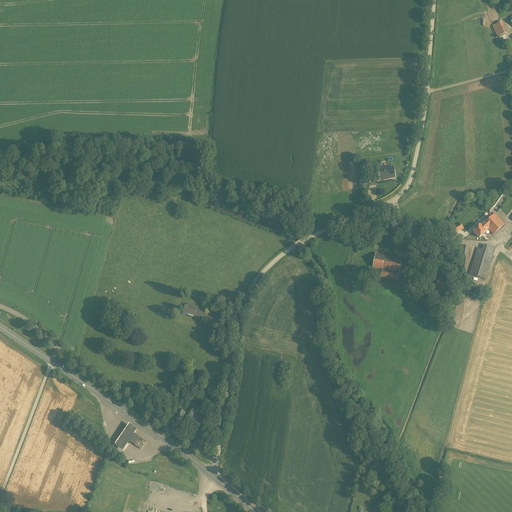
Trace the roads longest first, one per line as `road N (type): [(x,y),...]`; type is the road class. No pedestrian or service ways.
road 1 (unclassified): [(215,462),(235,333),(253,286),(287,250),(385,203),(410,178),(434,0)]
road 2 (primary): [(213,476),(51,361)]
road 3 (unclassified): [(215,462),(58,348)]
road 4 (track): [(0,497),(51,361)]
